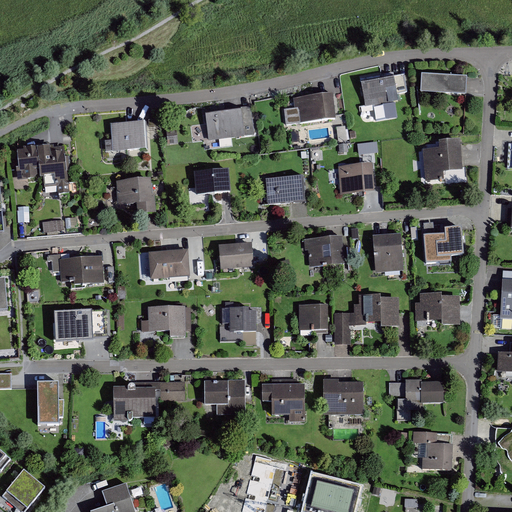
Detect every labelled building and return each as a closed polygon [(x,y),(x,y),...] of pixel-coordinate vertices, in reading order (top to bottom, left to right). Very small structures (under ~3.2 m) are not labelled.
[(468,99),(470,77),(425,74),(424,97),(468,99)] [(402,76),(368,81),(372,107),(406,101),(402,76)] [(345,94),(302,97),(304,125),(347,122),(345,94)] [(378,121),(400,117),(397,103),(375,107),(378,121)] [(260,142),(257,109),(208,114),(211,146),(260,142)] [(154,152),(153,122),(115,123),(116,152),(154,152)] [(347,126),(338,127),(340,141),(350,139),(347,126)] [(468,173),(466,142),(444,143),(444,150),(430,151),(432,184),(450,183),(450,174),(468,173)] [(65,158),(64,146),(24,149),(26,182),(55,180),(56,198),(78,196),(76,157),(65,158)] [(383,166),(345,169),(347,195),(385,192),(383,166)] [(240,170),(202,172),(203,197),(242,195),(240,170)] [(312,175),(271,179),(274,207),(315,204),(312,175)] [(164,214),(161,178),(122,182),(124,208),(146,207),(147,216),(164,214)] [(0,213),(8,213),(6,184),(0,184),(0,213)] [(21,222),(31,221),(30,206),(20,207),(21,222)] [(46,233),(66,231),(65,220),(45,221),(46,233)] [(470,256),(469,228),(450,228),(450,235),(429,236),(430,267),(451,266),(451,257),(470,256)] [(411,272),(409,235),(381,237),(384,274),(411,272)] [(352,265),(350,237),(308,240),(309,251),(316,251),(317,268),(352,265)] [(262,270),(261,245),(228,246),(229,271),(262,270)] [(195,281),(194,251),(154,252),(155,282),(195,281)] [(120,284),(119,271),(107,272),(107,257),(66,259),(67,287),(120,284)] [(10,282),(0,282),(0,314),(11,314),(10,282)] [(465,331),(464,297),(447,298),(446,293),(423,294),(424,322),(446,321),(446,331),(465,331)] [(399,326),(399,298),(380,299),(380,296),(360,296),(360,305),(354,305),(354,313),(334,314),(335,345),(344,345),(350,345),(349,326),(366,325),(366,323),(381,322),(381,326),(399,326)] [(327,304),(299,305),(300,330),(321,330),(328,329),(327,304)] [(248,308),(223,309),(223,328),(220,328),(220,343),(241,342),(241,346),(256,346),(255,311),(248,312),(248,308)] [(108,338),(106,310),(55,313),(57,341),(97,338),(108,338)] [(191,332),(191,310),(149,311),(149,322),(143,322),(143,331),(171,331),(171,337),(180,337),(186,337),(186,332),(191,332)] [(503,328),(503,314),(495,314),(494,328),(503,328)] [(511,352),(498,352),(497,371),(511,371),(511,352)] [(11,382),(10,373),(0,373),(0,389),(11,389),(11,382)] [(363,414),(363,382),(344,382),(339,382),(338,379),(323,379),(324,415),(363,414)] [(443,403),(443,381),(422,382),(422,380),(405,380),(405,383),(396,383),(390,384),(390,396),(398,396),(398,421),(410,421),(410,409),(423,409),(423,403),(443,403)] [(58,381),(38,382),(38,426),(59,426),(59,419),(63,419),(63,400),(59,400),(58,381)] [(245,415),(245,381),(205,381),(205,404),(216,404),(216,416),(245,415)] [(184,400),(184,383),(145,384),(131,384),(129,386),(114,386),(115,421),(131,421),(133,417),(156,416),(155,389),(161,389),(161,400),(184,400)] [(305,422),(305,385),(283,384),(264,384),(264,401),(273,401),(273,414),(291,415),(291,422),(305,422)] [(511,427),(510,429),(497,429),(495,436),(496,443),(497,445),(494,450),(492,454),(495,461),(500,466),(501,473),(505,478),(505,483),(511,485),(511,427)] [(451,471),(452,435),(414,433),(413,443),(425,444),(424,470),(451,471)] [(0,471),(1,472),(11,459),(0,450),(0,471)] [(290,469),(247,458),(242,479),(265,485),(259,508),(276,511),(286,511),(293,488),(286,486),(290,469)] [(25,511),(45,488),(24,471),(3,497),(21,511),(25,511)] [(351,484),(340,481),(336,497),(331,496),(327,511),(364,511),(366,503),(348,499),(351,484)] [(143,511),(134,485),(109,494),(114,508),(102,511),(143,511)] [(386,501),(395,503),(398,491),(389,489),(386,501)]
